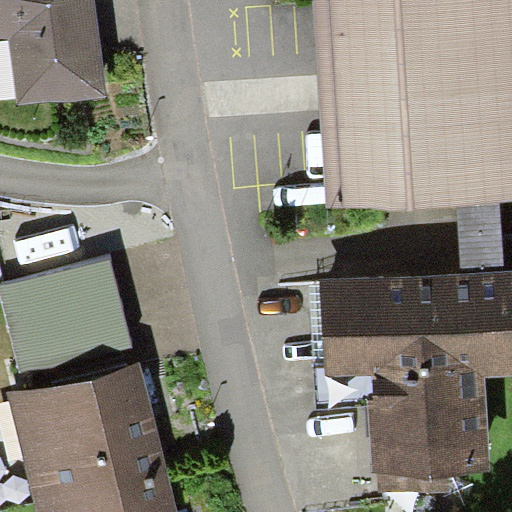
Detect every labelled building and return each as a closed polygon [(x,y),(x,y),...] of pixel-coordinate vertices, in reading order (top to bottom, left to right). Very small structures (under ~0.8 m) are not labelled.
[(0,0),(0,37),(9,38),(18,102),(106,91),(94,0),(0,0)] [(511,0),(314,0),(326,192),(459,179),(499,175),(511,174),(511,0)] [(505,250),(499,175),(459,179),(464,253),(505,250)] [(464,253),(321,263),(328,364),(372,361),(374,388),(368,389),(373,460),(379,460),(381,484),(450,479),(448,452),(493,449),(487,354),(511,352),(511,249),(505,250),(464,253)] [(26,378),(135,351),(111,250),(4,279),(17,337),(26,378)] [(0,340),(17,337),(4,279),(0,279),(0,340)] [(8,383),(36,496),(168,463),(153,402),(140,350),(135,351),(26,378),(8,383)] [(168,463),(36,496),(40,511),(180,511),(178,504),(168,463)]
